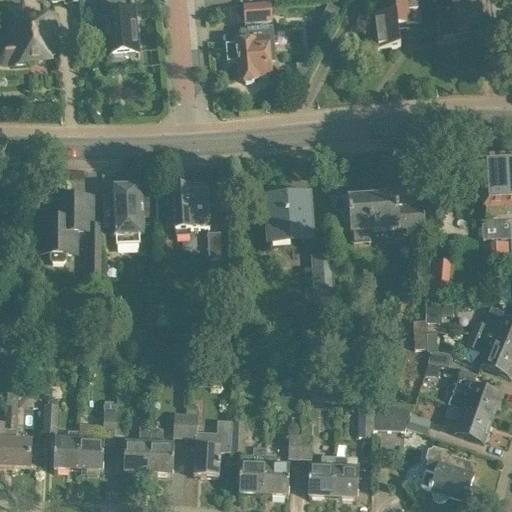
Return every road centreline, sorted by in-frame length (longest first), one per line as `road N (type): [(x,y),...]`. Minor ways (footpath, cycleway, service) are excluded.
road 1 (secondary): [(511,121),(191,142)]
road 2 (secondary): [(191,142),(0,143)]
road 3 (residential): [(191,142),(178,0)]
